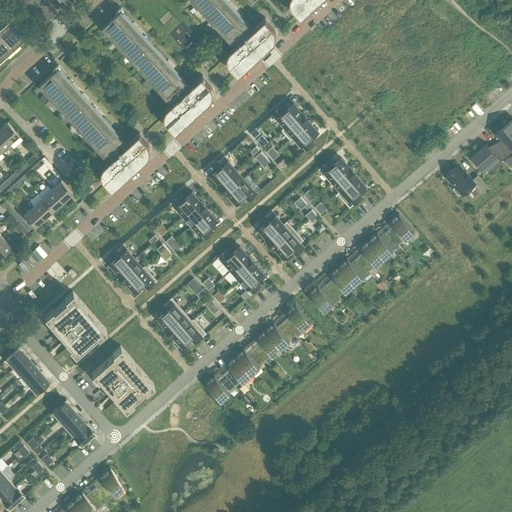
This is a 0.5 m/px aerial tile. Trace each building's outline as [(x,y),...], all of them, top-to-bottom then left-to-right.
[(230,51),(229,52),(229,54),(228,55),(228,57),(228,58),(228,59),(229,60),(229,62),(230,64),(231,64),(239,74),(273,43),(275,41),(276,40),(277,38),(277,37),(277,35),(277,33),(277,31),(276,29),(275,27),(274,26),(266,17),(252,30),(224,0),(198,0),(238,43),(236,45),(235,45),(234,46),(232,48),(230,50),(230,51)] [(292,4),(293,6),(293,7),(302,17),(320,0),(290,0),(291,1),(291,2),(292,4)] [(166,109),(166,111),(165,113),(165,114),(165,117),(166,119),(167,121),(168,122),(177,131),(211,100),(212,99),(213,97),(214,95),(214,93),(214,91),(214,89),(214,87),(213,86),(212,85),(212,84),(203,75),(189,87),(120,12),(122,11),(122,10),(103,26),(104,27),(105,27),(106,25),(175,101),(173,103),(173,102),(171,104),(169,106),(168,107),(167,108),(166,109)] [(0,55),(11,46),(12,47),(24,36),(23,35),(29,29),(31,31),(32,31),(15,12),(14,13),(16,15),(0,29),(0,55)] [(103,168),(102,171),(102,172),(103,174),(103,176),(104,178),(105,179),(114,189),(148,158),(149,156),(150,154),(151,153),(151,152),(151,150),(151,148),(151,146),(150,144),(149,142),(149,141),(140,132),(126,145),(57,70),(59,68),(59,69),(60,68),(59,67),(40,84),(41,85),(42,84),(43,83),(111,158),(110,159),(109,159),(110,160),(106,163),(104,165),(103,167),(103,168)] [(285,126),(302,111),(294,102),(286,109),(282,104),(273,111),(285,126)] [(302,112),(302,111),(285,126),(282,129),(290,138),(294,135),(310,121),(310,120),(303,111),(302,112)] [(498,131),(511,147),(511,119),(499,131),(498,131)] [(310,121),(294,135),(306,149),(315,142),(311,137),(318,130),(310,121)] [(19,135),(8,122),(7,122),(7,123),(0,129),(0,132),(10,143),(19,135)] [(0,150),(0,151),(10,143),(0,132),(0,150)] [(256,139),(263,146),(269,141),(262,133),(256,139)] [(498,163),(509,153),(498,141),(492,147),(487,141),(471,155),(485,171),(496,161),(498,163)] [(259,148),(256,145),(250,150),(253,154),(259,148)] [(267,150),(271,155),(277,150),(273,145),(267,150)] [(277,150),(271,155),(274,159),(280,153),(277,150)] [(268,158),(261,151),(255,156),(262,163),(268,158)] [(29,165),(39,156),(36,152),(26,161),(29,165)] [(220,183),(236,169),(224,155),(215,162),(220,167),(212,174),(220,183)] [(333,180),(349,166),(341,157),(334,163),(330,158),(321,166),(333,180)] [(271,161),(268,158),(262,163),(265,167),(271,161)] [(35,171),(44,162),(41,159),(32,167),(35,171)] [(20,173),(29,165),(26,161),(17,170),(20,173)] [(463,194),(475,183),(482,192),(488,186),(478,175),(473,179),(471,176),(465,169),(465,170),(460,165),(447,176),(456,186),(454,188),(459,194),(461,192),(463,194)] [(342,190),(358,175),(357,175),(358,174),(351,166),(350,166),(349,166),(333,180),(342,190)] [(26,179),(35,171),(32,167),(23,175),(26,179)] [(228,193),(245,178),(236,169),(220,183),(220,184),(227,193),(228,192),(228,193)] [(11,181),(20,173),(17,170),(8,178),(11,181)] [(17,187),(26,179),(23,175),(14,184),(17,187)] [(338,193),(350,207),(363,196),(358,191),(366,184),(358,175),(342,190),(338,193)] [(0,187),(2,190),(11,181),(8,178),(0,184),(0,187)] [(245,178),(228,193),(236,202),(244,195),(248,200),(257,192),(245,178)] [(72,193),(73,193),(61,180),(60,180),(61,180),(52,189),(63,201),(72,193)] [(7,196),(17,187),(14,184),(4,193),(7,196)] [(304,194),(310,201),(316,195),(310,188),(304,194)] [(54,209),(63,201),(52,189),(43,197),(54,209)] [(201,200),(193,191),(185,197),(181,192),(172,200),(185,214),(201,200)] [(301,208),(307,203),(301,196),(295,202),(301,208)] [(45,218),(54,209),(43,197),(34,205),(45,218)] [(193,224),(209,209),(210,209),(202,199),(201,200),(185,214),(193,224)] [(11,212),(15,209),(6,200),(2,203),(11,212)] [(315,206),(318,210),(324,204),(321,201),(315,206)] [(324,204),(318,210),(321,213),(327,208),(324,204)] [(45,218),(34,205),(25,214),(24,213),(24,214),(36,227),(36,226),(45,218)] [(20,222),(23,218),(15,209),(11,212),(20,222)] [(210,225),(217,219),(209,209),(193,224),(205,238),(214,230),(210,225)] [(268,237),(284,223),(271,209),(263,217),(267,222),(259,228),(268,237)] [(309,217),(315,212),(312,209),(306,214),(309,217)] [(318,216),(315,212),(309,217),(312,221),(318,216)] [(394,224),(387,229),(399,243),(405,238),(406,238),(407,238),(407,237),(414,231),(415,231),(399,213),(399,214),(391,221),(394,224)] [(28,231),(32,228),(23,218),(20,222),(28,231)] [(292,233),(296,230),(287,220),(268,237),(268,238),(267,239),(275,247),(275,246),(276,247),(292,233)] [(168,230),(161,222),(155,227),(162,235),(168,230)] [(378,232),(370,239),(385,257),(393,250),(393,249),(399,243),(387,229),(381,235),(378,232)] [(303,239),(296,230),(292,233),(276,247),(284,256),(291,249),(296,254),(304,247),(300,241),(303,239)] [(153,243),(158,237),(155,234),(150,239),(153,243)] [(170,244),(175,239),(172,235),(166,240),(170,244)] [(11,246),(3,237),(0,238),(0,255),(11,246),(11,245),(11,246)] [(182,246),(175,239),(170,244),(176,251),(182,246)] [(364,250),(357,256),(369,269),(376,264),(376,265),(385,257),(370,239),(361,247),(364,250)] [(135,257),(123,243),(114,251),(118,256),(111,262),(119,272),(135,257)] [(160,252),(166,246),(163,243),(158,248),(160,252)] [(173,254),(166,246),(160,252),(167,259),(173,254)] [(246,256),(238,247),(231,254),(226,249),(218,256),(230,271),(246,256)] [(413,264),(416,262),(410,255),(407,257),(413,264)] [(238,280),(254,266),(255,265),(247,256),(246,256),(230,271),(232,273),(238,280)] [(348,258),(340,266),(355,283),(364,276),(363,275),(369,269),(357,256),(351,261),(348,258)] [(127,281),(143,267),(135,257),(119,272),(118,272),(126,282),(127,281)] [(255,282),(263,275),(254,266),(238,280),(251,294),(259,286),(255,282)] [(334,276),(327,282),(341,298),(341,297),(340,295),(346,290),(347,291),(355,283),(340,266),(331,273),(334,276)] [(71,267),(67,271),(73,277),(76,273),(71,267)] [(147,289),(156,281),(143,267),(127,281),(135,290),(143,284),(147,289)] [(215,284),(209,277),(203,282),(209,289),(215,284)] [(310,291),(309,291),(325,310),(326,309),(325,308),(333,302),(334,303),(341,298),(327,282),(321,287),(319,284),(310,292),(310,291)] [(200,297),(206,292),(203,288),(197,293),(200,297)] [(217,298),(223,293),(220,289),(214,295),(217,298)] [(69,346),(74,353),(97,334),(98,335),(106,328),(72,290),(64,297),(65,298),(53,309),(52,308),(44,315),(59,332),(64,338),(67,342),(70,345),(69,346)] [(220,302),(226,297),(223,293),(217,298),(220,302)] [(174,319),(185,310),(172,296),(162,305),(166,310),(158,317),(166,326),(174,319)] [(208,306),(214,301),(211,297),(205,302),(208,306)] [(220,308),(214,301),(208,306),(214,313),(220,308)] [(291,315),(284,320),(298,336),(305,330),(304,328),(312,321),(312,322),(313,321),(297,303),(296,304),(297,304),(288,312),(291,315)] [(192,319),(185,310),(174,319),(166,326),(167,327),(166,327),(174,336),(174,335),(193,319),(192,319)] [(207,332),(194,318),(193,319),(174,335),(183,345),(191,338),(195,343),(207,332)] [(275,323),(267,330),(282,348),(283,347),(282,347),(290,340),(290,341),(291,340),(290,339),(296,334),(298,336),(284,320),(278,326),(275,323)] [(261,341),(255,346),(266,360),(273,354),(274,355),(274,354),(282,348),(267,330),(258,338),(261,341)] [(12,339),(0,349),(0,350),(7,358),(20,347),(13,339),(12,339)] [(133,401),(132,399),(144,388),(145,390),(153,383),(120,344),(112,351),(113,353),(91,372),(97,379),(99,378),(106,386),(112,392),(114,396),(117,399),(125,408),(133,401)] [(246,349),(237,356),(252,374),(253,373),(252,373),(260,366),(260,367),(261,366),(260,365),(266,360),(255,346),(248,352),(246,349)] [(20,347),(7,358),(14,367),(27,355),(20,347)] [(27,355),(14,367),(21,375),(34,364),(27,355)] [(231,367),(225,372),(237,386),(243,380),(244,381),(244,380),(252,374),(237,356),(228,364),(231,367)] [(34,364),(21,375),(28,383),(41,372),(34,364)] [(41,372),(28,383),(36,392),(49,380),(41,372)] [(207,381),(206,382),(222,400),(223,400),(222,399),(230,393),(231,392),(230,392),(237,386),(225,372),(218,378),(216,375),(207,382),(207,381)] [(248,392),(244,395),(250,401),(253,398),(248,392)] [(65,399),(52,410),(59,419),(72,407),(65,399)] [(72,407),(59,419),(66,427),(80,415),(72,407)] [(80,415),(66,427),(74,435),(87,424),(80,415)] [(87,424),(74,435),(81,444),(94,432),(87,424)] [(33,435),(26,441),(29,445),(36,439),(33,435)] [(36,439),(29,445),(32,448),(39,442),(36,439)] [(23,444),(16,450),(19,454),(26,448),(23,444)] [(26,448),(19,454),(22,457),(29,451),(26,448)] [(47,452),(41,458),(44,461),(50,455),(47,452)] [(50,455),(44,461),(47,465),(54,459),(50,455)] [(38,460),(31,466),(34,470),(41,464),(38,460)] [(41,464),(34,470),(37,473),(44,467),(41,464)] [(102,479),(94,487),(105,500),(114,493),(115,494),(115,493),(122,487),(123,487),(110,466),(109,467),(110,467),(99,476),(102,479)] [(1,469),(0,470),(0,485),(8,478),(1,469)] [(8,478),(0,485),(0,494),(3,498),(16,485),(15,486),(8,478)] [(16,485),(3,498),(3,497),(10,505),(11,505),(24,494),(16,485)] [(82,491),(74,499),(85,511),(94,511),(98,509),(97,508),(105,500),(94,487),(85,494),(82,491)] [(68,509),(64,511),(85,511),(74,499),(65,506),(68,509)]
